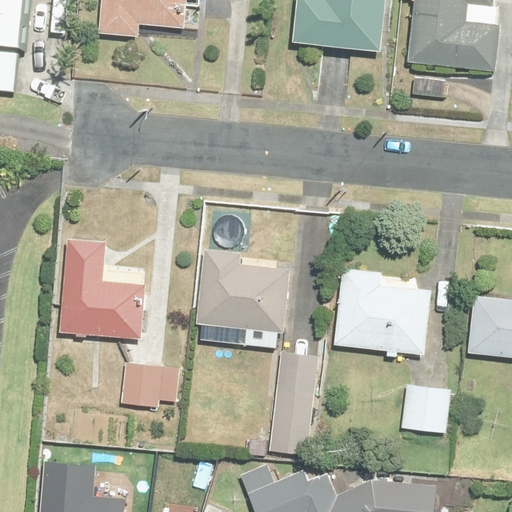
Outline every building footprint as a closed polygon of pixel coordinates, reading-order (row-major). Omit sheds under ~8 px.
[(118,57),(120,42),(150,46),(156,0),(77,0),(73,53),(118,57)] [(362,0),(294,0),(294,14),(271,13),(269,66),(315,68),(358,71),(362,0)] [(467,43),(433,42),(433,0),(382,0),(381,89),(466,91),(467,43)] [(103,243),(63,240),(57,335),(141,340),(145,284),(100,281),(103,243)] [(257,278),(175,272),(170,347),(251,353),(257,278)] [(306,365),(347,369),(397,373),(404,309),(354,304),(356,288),(316,284),(306,365)] [(511,320),(446,313),(438,376),(511,384),(511,320)] [(290,376),(252,373),(242,472),(280,476),(290,376)] [(138,386),(97,383),(94,427),(135,429),(138,386)] [(421,409),(377,403),(371,446),(416,452),(421,409)] [(208,495),(215,511),(278,511),(270,493),(246,504),(236,482),(208,495)] [(409,511),(410,505),(348,500),(346,498),(318,511),(409,511)]
